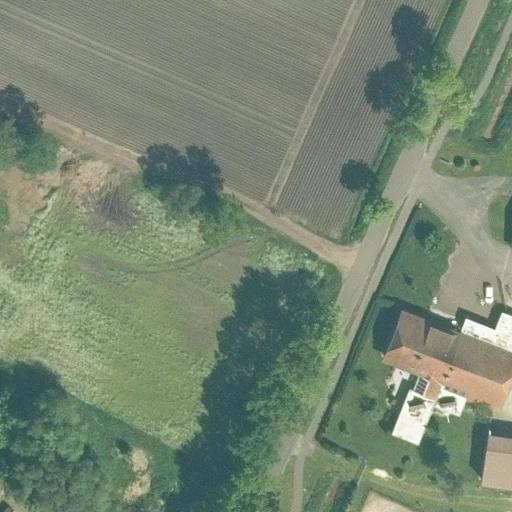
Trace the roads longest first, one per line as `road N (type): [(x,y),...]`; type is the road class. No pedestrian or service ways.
road 1 (tertiary): [(476,0),(252,511)]
road 2 (unknown): [(0,100),(361,261)]
